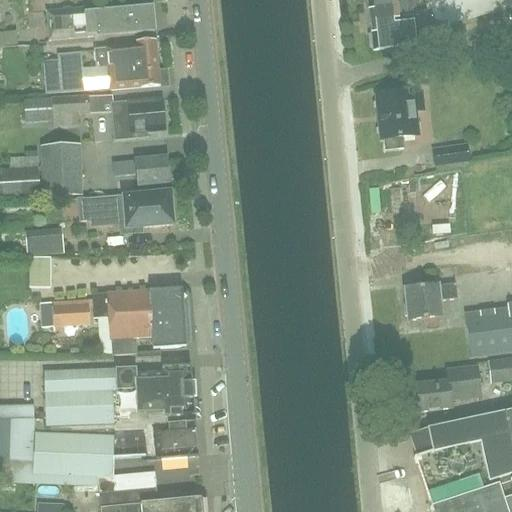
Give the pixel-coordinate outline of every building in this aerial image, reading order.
[(368,23),(396,19),(396,15),(410,13),(409,9),(413,9),(411,0),(362,0),(364,10),(366,10),(368,23)] [(511,0),(427,0),(431,15),(435,30),(511,10),(511,0)] [(49,42),(154,33),(152,9),(86,15),(85,9),(47,12),(49,42)] [(431,15),(396,19),(368,23),(369,36),(367,36),(369,50),(371,49),(371,52),(384,50),(385,54),(397,53),(397,48),(414,46),(423,44),(423,33),(435,30),(431,15)] [(93,50),(95,69),(58,72),(60,95),(84,93),(110,91),(110,92),(160,87),(155,41),(136,43),(136,47),(117,49),(93,50)] [(380,141),(382,141),(384,153),(403,150),(402,138),(415,137),(419,136),(416,112),(421,111),(420,97),(409,98),(408,94),(404,94),(375,98),(380,141)] [(77,116),(88,116),(87,99),(52,101),(52,100),(23,102),(24,125),(52,123),(52,130),(78,129),(77,116)] [(147,134),(164,132),(161,101),(111,106),(114,143),(147,140),(147,134)] [(433,168),(469,163),(467,145),(431,150),(433,168)] [(82,197),(79,148),(41,151),(44,200),(82,197)] [(9,160),(9,171),(0,170),(0,199),(39,198),(38,168),(38,159),(9,160)] [(167,159),(135,162),(112,164),(113,178),(136,176),(137,186),(169,183),(167,159)] [(125,230),(173,226),(170,193),(89,199),(91,227),(124,224),(125,230)] [(25,233),(26,258),(63,256),(61,230),(25,233)] [(28,259),(29,289),(51,289),(50,259),(28,259)] [(438,303),(455,301),(454,285),(404,290),(407,322),(439,319),(438,303)] [(96,324),(97,336),(99,358),(111,358),(136,356),(136,341),(152,339),(153,351),(185,349),(181,290),(107,296),(91,297),(92,320),(96,320),(96,324)] [(87,307),(53,309),(52,304),(39,305),(41,330),(53,329),(89,327),(87,307)] [(470,360),(511,354),(511,310),(463,317),(470,360)] [(490,385),(511,382),(511,359),(487,362),(490,385)] [(97,487),(146,491),(144,474),(112,478),(112,460),(156,457),(157,462),(197,458),(194,424),(189,425),(187,369),(163,370),(163,375),(136,376),(136,370),(44,374),(46,422),(34,421),(33,407),(0,407),(0,484),(36,486),(58,486),(64,487),(97,487)] [(446,373),(447,384),(415,388),(418,413),(451,409),(450,401),(479,397),(476,369),(446,373)] [(432,453),(413,458),(430,511),(511,511),(511,411),(427,429),(432,453)] [(202,511),(202,501),(157,505),(156,490),(146,491),(97,487),(98,495),(99,511),(202,511)]
